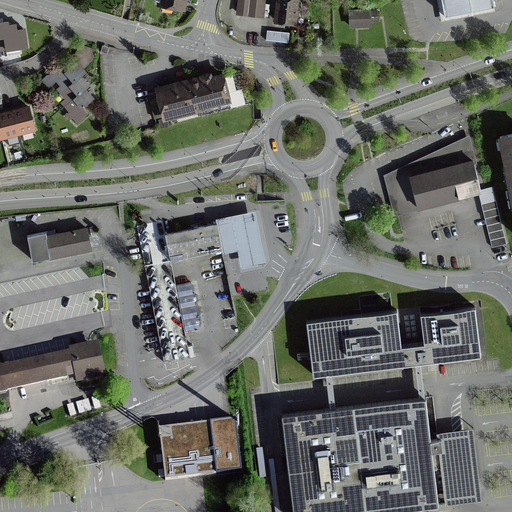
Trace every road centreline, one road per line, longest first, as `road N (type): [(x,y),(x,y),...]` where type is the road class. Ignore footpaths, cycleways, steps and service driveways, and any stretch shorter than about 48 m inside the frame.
road 1 (primary): [(0,197),(150,184),(279,157)]
road 2 (primary): [(274,132),(173,164),(0,183)]
road 3 (residential): [(313,251),(243,348),(140,412)]
road 4 (residential): [(510,273),(444,283),(313,251)]
road 5 (primary): [(511,54),(324,116)]
road 6 (primary): [(335,140),(511,70)]
road 7 (residential): [(140,412),(120,250)]
road 8 (residential): [(140,412),(0,462)]
road 9 (tertiary): [(198,50),(75,16)]
road 10 (tertiary): [(295,109),(273,68),(198,50)]
road 11 (residential): [(0,277),(120,250)]
